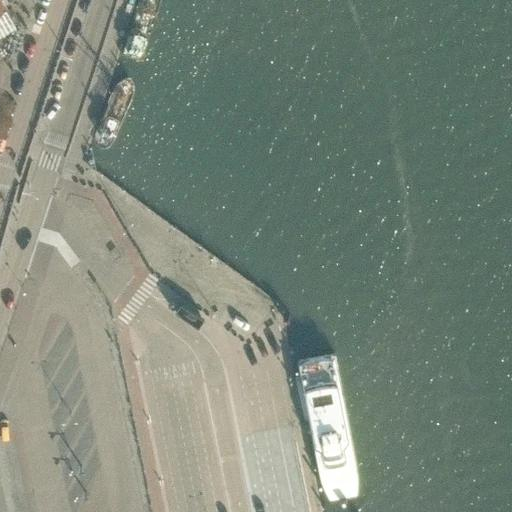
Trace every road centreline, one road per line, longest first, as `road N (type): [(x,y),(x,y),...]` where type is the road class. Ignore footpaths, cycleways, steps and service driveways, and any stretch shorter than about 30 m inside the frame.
road 1 (tertiary): [(0,315),(101,0)]
road 2 (residential): [(59,0),(0,187)]
